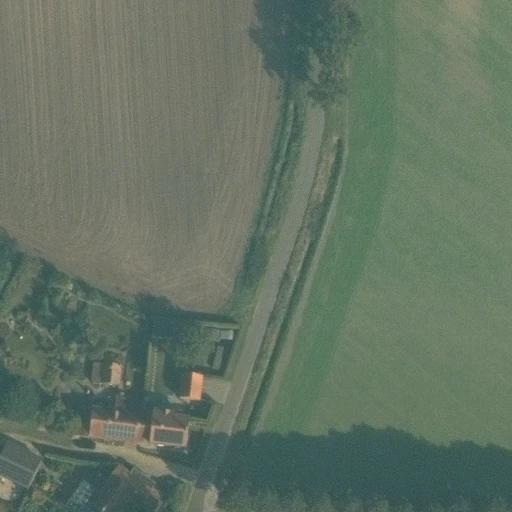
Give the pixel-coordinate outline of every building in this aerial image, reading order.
[(150,338),(170,339),(171,324),(150,323),(150,338)] [(121,371),(94,368),(92,385),(119,388),(121,371)] [(182,376),(179,400),(199,402),(202,378),(182,376)] [(73,438),(136,445),(141,400),(116,397),(114,414),(77,407),(73,438)] [(141,400),(136,445),(185,451),(189,421),(173,419),(174,416),(154,414),(155,402),(141,400)] [(0,476),(10,481),(28,490),(42,462),(7,446),(3,454),(0,452),(0,476)] [(119,469),(100,496),(82,484),(65,509),(69,511),(120,511),(128,501),(144,511),(151,511),(162,497),(151,490),(154,486),(134,472),(130,477),(119,469)]
